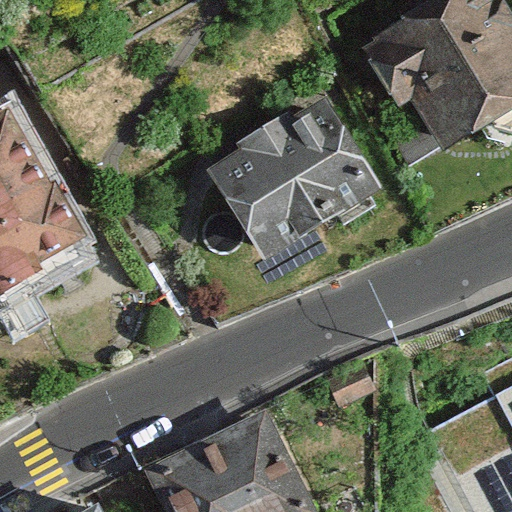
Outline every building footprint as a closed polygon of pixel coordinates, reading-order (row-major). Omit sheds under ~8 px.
[(511,124),(511,3),(510,0),(441,0),(369,43),(442,166),(511,124)] [(271,261),(390,189),(330,90),(211,163),(271,261)] [(0,300),(95,248),(15,105),(0,113),(0,300)] [(511,511),(511,404),(425,451),(438,475),(396,497),(404,511),(511,511)] [(149,467),(171,511),(324,511),(327,511),(274,405),(149,467)]
